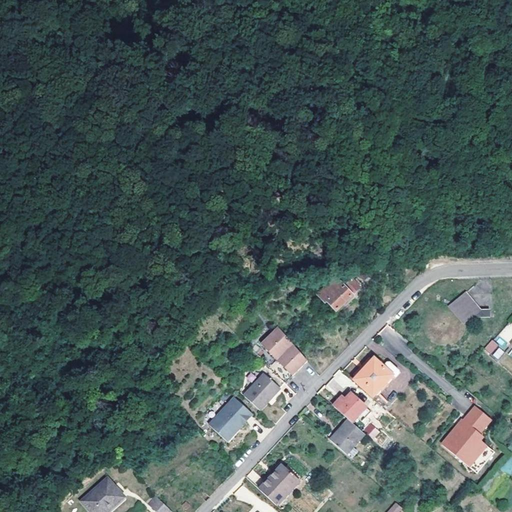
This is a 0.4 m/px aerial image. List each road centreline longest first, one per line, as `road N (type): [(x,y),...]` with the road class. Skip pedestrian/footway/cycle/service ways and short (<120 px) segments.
road 1 (track): [(25,0),(230,55),(345,126),(300,132),(280,172),(264,184),(202,189),(164,217),(75,230),(31,261),(0,271)]
road 2 (residential): [(203,511),(429,278),(511,272)]
road 3 (track): [(326,128),(323,200),(347,237),(326,269)]
